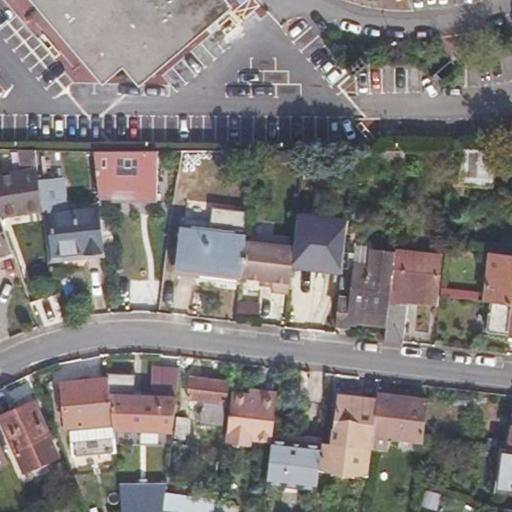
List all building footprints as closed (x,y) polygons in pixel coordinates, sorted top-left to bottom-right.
[(221,7),(214,0),(38,0),(100,75),(120,60),(135,78),(221,7)] [(32,148),(16,147),(20,172),(22,173),(23,180),(36,179),(35,173),(32,148)] [(157,150),(92,149),(97,196),(111,196),(111,200),(159,200),(157,150)] [(434,151),(421,150),(420,161),(434,161),(434,151)] [(489,151),(455,151),(450,188),(460,190),(485,193),(489,151)] [(20,172),(0,173),(0,211),(39,208),(36,179),(23,180),(22,173),(20,172)] [(460,190),(450,188),(449,198),(458,198),(460,190)] [(104,251),(98,205),(48,210),(53,257),(104,251)] [(0,261),(13,256),(1,219),(0,219),(0,261)] [(340,269),(346,223),(310,220),(304,269),(316,270),(317,267),(340,269)] [(20,251),(36,248),(33,228),(17,231),(20,251)] [(245,236),(184,229),(177,278),(196,280),(196,277),(239,283),(245,236)] [(295,247),(247,241),(243,276),(258,277),(269,279),(268,289),(290,292),(295,247)] [(511,256),(493,254),(487,305),(494,306),(511,308),(511,256)] [(353,302),(336,300),(334,326),(348,329),(350,322),(386,327),(383,342),(400,344),(404,318),(387,316),(387,312),(404,314),(405,307),(431,310),(434,280),(392,275),(394,261),(373,259),(372,272),(357,270),(353,302)] [(269,279),(258,277),(256,288),(268,289),(269,279)] [(256,305),(239,304),(238,314),(255,316),(256,305)] [(511,308),(494,306),(491,337),(511,340),(511,339),(511,308)] [(430,318),(431,310),(405,307),(404,314),(430,318)] [(146,366),(145,398),(171,398),(174,368),(146,366)] [(145,398),(134,398),(134,375),(109,375),(110,380),(60,387),(67,430),(73,429),(76,459),(119,454),(116,432),(168,431),(171,398),(145,398)] [(222,423),(226,382),(188,377),(185,398),(198,400),(196,421),(222,423)] [(419,446),(420,434),(423,406),(375,399),(375,404),(334,399),(329,448),(302,444),(303,436),(271,432),(276,392),(257,390),(256,396),(247,395),(233,393),(229,436),(253,439),(270,441),(263,486),(314,493),(317,472),(334,474),(334,476),(352,478),(353,476),(366,477),(369,456),(382,457),(386,442),(419,446)] [(33,402),(2,416),(32,481),(56,470),(52,460),(57,457),(33,402)] [(511,418),(511,419),(507,451),(501,450),(497,493),(511,495),(511,418)] [(250,447),(253,439),(229,436),(228,443),(250,447)] [(0,467),(9,464),(0,444),(0,467)] [(124,493),(126,511),(160,511),(160,505),(161,501),(163,483),(123,485),(124,493)] [(160,505),(160,511),(211,511),(212,507),(161,501),(160,505)]
